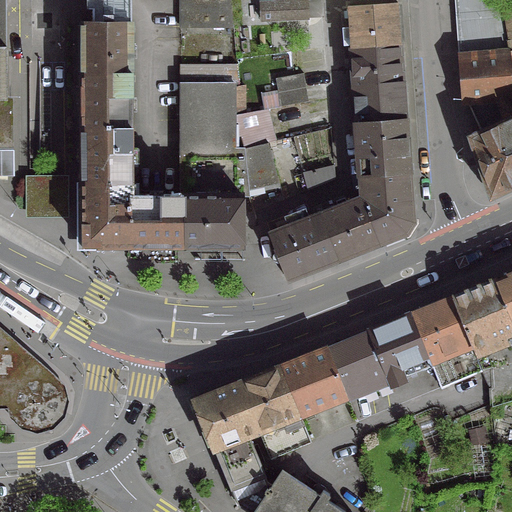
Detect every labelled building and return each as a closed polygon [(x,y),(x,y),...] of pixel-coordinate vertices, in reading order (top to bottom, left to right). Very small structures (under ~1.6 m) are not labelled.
[(8,98),(7,0),(0,0),(0,175),(15,175),(15,149),(13,150),(12,98),(8,98)] [(93,19),(93,22),(114,21),(133,21),(133,18),(132,0),(86,0),(87,9),(93,9),(93,19)] [(178,0),(179,27),(231,27),(228,0),(178,0)] [(304,0),(259,2),(259,21),(306,19),(304,0)] [(455,0),(463,102),(511,98),(511,75),(501,14),(498,0),(455,0)] [(402,2),(348,6),(350,48),(405,45),(402,2)] [(511,12),(501,14),(511,75),(511,12)] [(81,22),(81,72),(133,73),(133,21),(114,21),(93,22),(81,22)] [(405,45),(350,48),(352,82),(406,79),(405,45)] [(179,64),(178,84),(233,84),(232,87),(237,86),(234,64),(179,64)] [(81,72),(80,128),(133,128),(133,73),(81,72)] [(301,74),(273,79),(278,107),(307,102),(301,74)] [(406,79),(352,82),(354,122),(409,118),(406,79)] [(184,198),(185,248),(244,248),(243,197),(248,196),(247,188),(243,149),(233,149),(232,115),(232,87),(233,84),(178,84),(179,198),(184,198)] [(263,110),(232,115),(233,149),(243,149),(267,143),(263,129),(268,128),(263,110)] [(511,116),(469,137),(492,197),(511,187),(511,116)] [(409,118),(354,122),(358,178),(413,174),(409,118)] [(80,128),(81,182),(135,181),(133,128),(80,128)] [(267,143),(243,149),(247,188),(276,182),(267,143)] [(332,166),(301,174),(305,191),(333,179),(332,166)] [(358,178),(360,196),(380,247),(409,237),(417,225),(413,174),(358,178)] [(135,181),(81,182),(81,249),(185,248),(184,198),(179,198),(135,198),(135,181)] [(360,196),(318,212),(339,264),(380,247),(360,196)] [(268,232),(268,233),(288,284),(339,264),(318,212),(268,232)] [(511,271),(494,279),(511,321),(511,271)] [(511,321),(494,279),(451,297),(471,346),(475,357),(509,343),(507,337),(511,335),(511,321)] [(451,297),(409,314),(429,364),(434,362),(444,386),(480,370),(475,357),(471,346),(451,297)] [(409,314),(368,330),(390,386),(405,380),(403,376),(430,365),(429,364),(409,314)] [(0,325),(0,408),(7,409),(12,420),(23,429),(31,433),(42,433),(53,429),(62,421),(67,412),(69,400),(65,387),(59,379),(53,373),(0,325)] [(368,330),(325,347),(349,401),(390,386),(368,330)] [(325,347),(278,366),(301,419),(349,401),(325,347)] [(237,383),(259,437),(268,458),(309,441),(301,419),(278,366),(237,383)] [(212,446),(237,505),(246,511),(252,511),(270,485),(265,482),(251,439),(259,437),(237,383),(193,400),(212,446)] [(481,427),(467,430),(470,444),(484,441),(481,427)] [(270,485),(252,511),(343,511),(324,499),(327,494),(321,490),(318,495),(298,482),(280,470),(270,485)]
